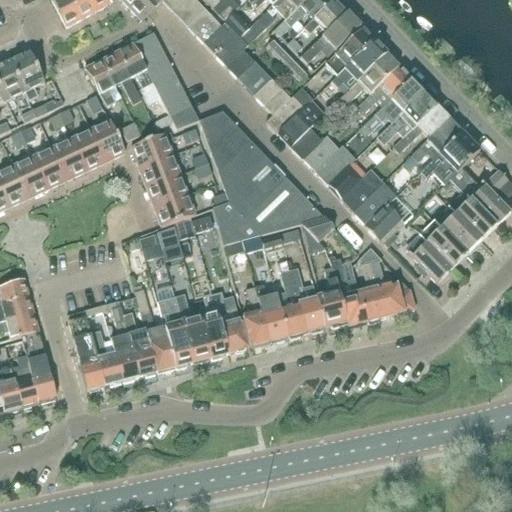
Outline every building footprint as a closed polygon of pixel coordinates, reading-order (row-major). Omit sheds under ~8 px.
[(80,24),(67,0),(55,0),(56,1),(51,4),(66,31),(80,24)] [(95,16),(86,0),(67,0),(80,24),(95,16)] [(109,8),(105,0),(86,0),(95,16),(109,8)] [(115,0),(128,12),(140,0),(115,0)] [(162,5),(166,0),(140,0),(128,12),(140,25),(162,5)] [(178,22),(195,6),(196,5),(190,0),(166,0),(162,5),(178,22)] [(201,0),(212,12),(219,5),(214,0),(201,0)] [(272,10),(281,0),(251,0),(247,5),(254,13),(265,3),(272,10)] [(284,24),(309,0),(281,0),(272,10),(271,10),(284,24)] [(313,23),(333,3),(329,0),(309,0),(284,24),(273,35),(279,41),(306,16),(313,23)] [(326,37),(346,17),(333,3),(313,23),(303,33),(309,39),(319,30),(326,37)] [(223,20),(230,14),(221,5),(215,11),(223,20)] [(186,31),(204,14),(195,6),(178,22),(186,31)] [(212,23),(204,14),(186,31),(194,40),(195,39),(212,23)] [(250,32),(235,16),(220,30),(202,47),(225,70),(242,53),(242,54),(274,23),(267,16),(250,32)] [(339,51),(360,31),(346,17),(326,37),(299,62),(306,69),(311,64),(315,60),(332,44),(339,51)] [(212,22),(212,23),(195,39),(202,47),(220,30),(212,22)] [(336,81),(373,45),(362,33),(324,69),(336,81)] [(170,122),(191,111),(153,37),(131,49),(145,75),(158,101),(168,119),(170,122)] [(292,43),(287,48),(296,58),(302,53),(292,43)] [(298,86),(305,80),(271,45),(265,51),(298,86)] [(342,88),(349,95),(386,58),(373,45),(336,81),(325,92),(331,99),(342,88)] [(144,73),(131,49),(131,48),(115,56),(126,78),(129,83),(130,83),(135,80),(149,107),(159,102),(158,101),(145,75),(144,73)] [(230,76),(248,59),(242,54),(242,53),(225,70),(230,76)] [(34,92),(44,88),(29,56),(9,65),(24,97),(28,105),(37,101),(34,92)] [(129,83),(126,78),(115,56),(100,64),(114,91),(121,88),(132,109),(141,105),(130,83),(129,83)] [(370,99),(399,72),(390,63),(386,58),(349,95),(336,107),(343,113),(364,93),(370,99)] [(248,59),(230,76),(237,83),(254,66),(248,59)] [(108,94),(114,91),(100,64),(84,73),(106,111),(115,107),(108,94)] [(0,94),(5,106),(24,97),(9,65),(0,69),(0,94)] [(270,83),(254,66),(237,83),(253,100),(270,83)] [(362,120),(375,107),(381,113),(411,84),(399,72),(370,99),(356,113),(362,120)] [(280,93),(270,83),(253,100),(263,110),(280,93)] [(386,122),(392,129),(424,98),(411,84),(381,113),(359,135),(364,142),(386,122)] [(290,103),(280,93),(263,110),(272,120),(290,103)] [(397,136),(403,143),(436,111),(424,98),(392,129),(377,143),(378,144),(383,149),(397,136)] [(92,117),(101,112),(96,101),(86,105),(92,117)] [(277,138),(302,114),(291,102),(290,103),(272,120),(265,126),(277,138)] [(289,151),(309,132),(324,118),(311,105),(302,114),(277,138),(289,151)] [(36,122),(47,116),(44,108),(32,114),(36,122)] [(176,134),(199,125),(191,111),(170,122),(172,126),(176,134)] [(428,143),(448,124),(436,111),(403,143),(393,152),(398,157),(421,136),(428,143)] [(24,127),(36,122),(32,114),(21,119),(24,127)] [(59,118),(64,130),(73,125),(68,114),(59,118)] [(222,116),(199,125),(209,152),(234,129),(222,116)] [(55,134),(64,130),(59,118),(49,122),(55,134)] [(156,134),(172,126),(170,122),(168,119),(152,127),(156,134)] [(125,157),(112,129),(110,124),(90,134),(105,166),(125,157)] [(461,137),(448,124),(428,143),(411,160),(418,167),(426,159),(433,165),(461,137)] [(0,138),(9,134),(6,126),(0,128),(0,138)] [(134,129),(120,134),(126,146),(140,140),(134,129)] [(250,146),(234,129),(209,152),(218,175),(250,146)] [(20,136),(25,148),(34,143),(29,132),(20,136)] [(303,164),(322,145),(309,132),(289,151),(302,164),(303,164)] [(186,137),(182,138),(186,148),(198,143),(194,133),(186,137)] [(85,175),(105,166),(90,134),(70,143),(85,175)] [(16,152),(25,148),(20,136),(10,140),(16,152)] [(449,184),(461,173),(479,156),(461,137),(433,165),(420,177),(427,183),(432,178),(443,189),(449,184)] [(138,172),(172,159),(164,138),(130,151),(138,172)] [(315,177),(339,154),(326,141),(322,145),(303,164),(315,177)] [(66,185),(85,175),(70,143),(51,152),(66,185)] [(250,146),(218,175),(225,192),(227,191),(233,196),(267,163),(250,146)] [(327,191),(348,171),(355,164),(342,151),(339,154),(315,177),(327,191)] [(46,194),(66,185),(51,152),(31,161),(46,194)] [(196,172),(208,168),(204,158),(194,163),(192,163),(196,172)] [(146,192),(179,179),(172,159),(138,172),(146,192)] [(27,203),(46,194),(31,161),(12,170),(27,203)] [(227,191),(225,192),(226,196),(224,197),(228,207),(229,206),(243,221),(285,182),(267,163),(233,196),(227,191)] [(208,168),(196,172),(196,173),(200,182),(212,177),(208,168)] [(0,195),(7,212),(27,203),(12,170),(0,175),(0,195)] [(339,203),(360,183),(348,171),(327,191),(339,203)] [(511,190),(498,175),(480,193),(461,173),(449,184),(465,201),(495,232),(510,217),(498,205),(503,200),(505,203),(511,196),(511,190)] [(352,216),(383,188),(370,174),(360,183),(339,203),(352,216)] [(153,212),(187,199),(179,179),(146,192),(153,212)] [(324,223),(323,223),(285,182),(243,221),(229,206),(228,207),(216,211),(211,213),(222,252),(241,246),(260,241),(300,230),(324,223)] [(387,209),(396,200),(383,187),(383,188),(352,216),(365,230),(387,209)] [(216,211),(228,207),(224,197),(223,197),(212,201),(216,211)] [(161,232),(195,219),(187,199),(153,212),(161,232)] [(481,246),(495,232),(465,201),(451,215),(481,246)] [(379,245),(401,224),(387,209),(365,230),(379,245)] [(466,259),(481,246),(451,215),(436,228),(466,259)] [(195,237),(212,232),(209,221),(192,225),(195,237)] [(300,230),(323,252),(320,244),(333,232),(324,222),(323,223),(324,223),(300,230)] [(452,273),(466,259),(436,228),(422,242),(452,273)] [(180,243),(189,240),(185,229),(176,232),(180,243)] [(161,254),(180,249),(175,230),(157,236),(161,254)] [(300,230),(309,259),(324,255),(323,252),(300,230)] [(279,239),(281,248),(300,243),(298,234),(279,239)] [(139,240),(141,249),(155,245),(153,237),(139,240)] [(281,248),(279,239),(261,244),(263,253),(264,258),(282,253),(281,248)] [(397,253),(402,248),(393,239),(383,248),(387,252),(397,253)] [(263,253),(261,244),(260,241),(241,246),(244,256),(244,257),(263,253)] [(437,288),(452,273),(422,242),(421,243),(422,244),(407,258),(417,268),(414,271),(421,279),(425,276),(437,288)] [(224,261),(244,256),(241,246),(222,252),(224,261)] [(361,271),(370,268),(378,266),(381,265),(370,253),(356,265),(361,271)] [(335,264),(333,260),(327,262),(331,273),(333,278),(346,326),(347,331),(354,330),(357,331),(362,329),(364,327),(366,327),(358,297),(357,292),(354,283),(350,266),(349,266),(346,267),(343,268),(341,268),(339,263),(335,264)] [(396,287),(385,290),(378,266),(370,268),(384,322),(391,320),(391,322),(400,319),(400,318),(404,317),(397,291),(396,287)] [(378,323),(384,322),(370,268),(361,271),(368,294),(358,297),(366,327),(369,326),(369,328),(378,325),(378,323)] [(302,293),(299,281),(297,273),(288,275),(305,337),(311,336),(313,337),(319,336),(320,333),(324,332),(316,302),(312,290),(302,293)] [(346,326),(333,278),(331,273),(323,275),(329,299),(320,301),(328,331),(330,330),(332,332),(338,331),(339,328),(346,326)] [(298,341),(298,339),(305,337),(288,275),(280,277),(285,296),(275,299),(287,342),(289,341),(292,343),(298,341)] [(0,308),(28,301),(23,283),(0,292),(0,308)] [(414,314),(409,295),(403,289),(397,291),(404,317),(414,314)] [(265,301),(262,291),(254,293),(268,347),(274,345),(276,347),(282,345),(283,343),(287,342),(275,299),(265,301)] [(236,357),(242,356),(243,353),(246,352),(239,324),(230,292),(220,295),(220,297),(212,299),(227,357),(234,356),(236,357)] [(262,348),(268,347),(254,293),(245,295),(248,307),(246,307),(250,320),(242,322),(250,351),(253,351),(255,352),(261,351),(262,348)] [(163,330),(154,332),(144,294),(134,296),(146,340),(155,376),(163,374),(165,376),(171,374),(172,372),(174,372),(163,332),(163,330)] [(220,359),(227,357),(212,299),(202,301),(207,320),(199,322),(210,362),(211,362),(214,363),(219,362),(220,359)] [(0,327),(33,318),(28,301),(0,308),(0,327)] [(191,367),(178,319),(177,313),(174,303),(166,305),(172,330),(163,332),(174,372),(176,371),(178,372),(183,371),(184,369),(191,367)] [(137,342),(129,309),(120,311),(138,381),(146,379),(147,380),(152,379),(153,377),(155,376),(146,340),(137,342)] [(131,383),(138,381),(120,311),(111,314),(118,342),(110,344),(114,359),(121,385),(123,385),(125,386),(130,385),(131,383)] [(189,323),(188,316),(186,311),(177,313),(178,319),(191,367),(199,365),(201,366),(206,365),(208,363),(210,362),(199,322),(199,320),(189,323)] [(38,336),(33,318),(0,327),(0,336),(3,336),(4,337),(8,336),(10,344),(38,336)] [(88,396),(99,393),(98,391),(104,390),(90,339),(85,321),(67,326),(72,344),(86,394),(88,394),(88,396)] [(114,359),(105,361),(99,337),(90,339),(104,390),(111,388),(113,390),(117,388),(118,386),(121,385),(114,359)] [(53,403),(55,402),(39,340),(21,345),(25,360),(37,407),(43,406),(43,408),(54,405),(53,403)] [(30,411),(30,409),(37,407),(25,360),(17,362),(19,371),(10,373),(13,384),(20,412),(23,411),(25,412),(30,411)] [(17,415),(17,412),(20,412),(13,384),(10,373),(0,375),(0,405),(3,416),(10,414),(12,416),(17,415)]
